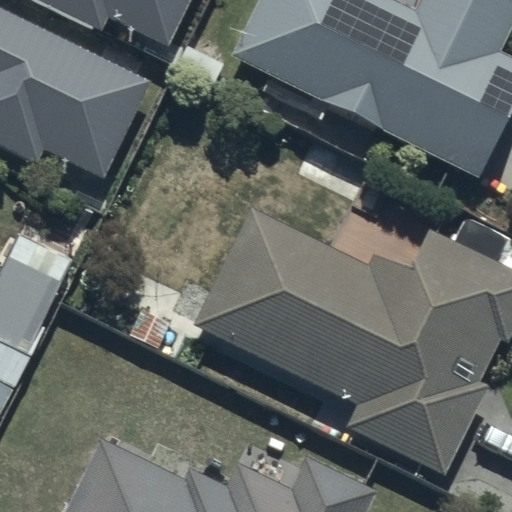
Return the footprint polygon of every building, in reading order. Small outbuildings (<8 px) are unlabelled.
[(166,53),(191,0),(24,0),(98,35),(104,23),(166,53)] [(251,0),(225,53),(473,175),(511,95),(511,56),(496,48),(511,15),(511,2),(507,0),(251,0)] [(98,181),(146,80),(0,10),(0,148),(30,163),(36,151),(98,181)] [(366,272),(249,212),(193,320),(355,403),(345,423),(438,471),(484,383),(473,377),(495,334),(502,338),(511,319),(511,279),(425,234),(404,273),(374,257),(366,272)] [(0,405),(10,389),(7,388),(42,329),(0,304),(0,405)] [(98,437),(59,511),(359,511),(371,489),(300,454),(284,487),(231,460),(220,483),(182,465),(176,477),(98,437)]
